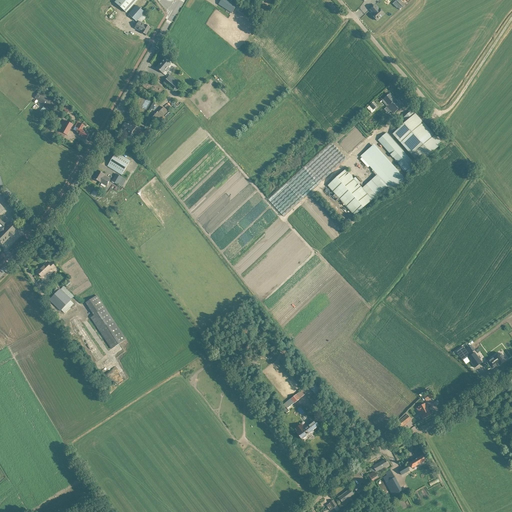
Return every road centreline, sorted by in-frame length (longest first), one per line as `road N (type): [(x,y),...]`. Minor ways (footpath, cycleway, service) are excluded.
road 1 (tertiary): [(0,271),(71,189),(175,11)]
road 2 (unclassified): [(302,511),(365,460),(511,371)]
road 3 (unclassified): [(436,111),(338,0)]
